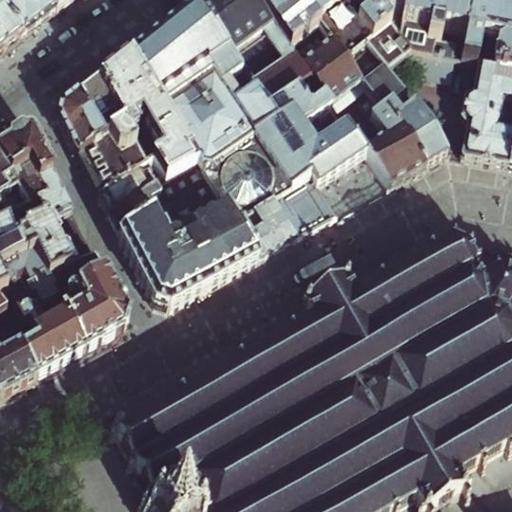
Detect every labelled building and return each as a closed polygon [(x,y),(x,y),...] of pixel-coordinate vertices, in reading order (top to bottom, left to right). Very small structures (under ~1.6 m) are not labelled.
[(0,0),(0,24),(20,47),(40,31),(56,18),(32,0),(0,0)] [(32,0),(56,18),(79,0),(32,0)] [(289,56),(248,0),(209,0),(194,12),(267,117),(297,95),(310,85),(289,56)] [(320,34),(292,0),(248,0),(289,56),(320,34)] [(292,0),(320,34),(361,87),(363,90),(382,74),(386,78),(410,58),(402,48),(386,27),(370,39),(348,15),(334,0),(292,0)] [(334,0),(348,15),(350,0),(334,0)] [(402,48),(410,0),(350,0),(348,15),(370,39),(386,27),(402,48)] [(460,68),(471,0),(410,0),(402,48),(410,58),(416,60),(412,81),(456,89),(460,68)] [(509,77),(511,59),(511,0),(471,0),(460,68),(480,72),(509,77)] [(267,117),(194,12),(165,35),(128,65),(195,170),(203,182),(277,131),(267,117)] [(0,62),(10,54),(20,47),(0,24),(0,62)] [(366,94),(361,87),(320,34),(289,56),(310,85),(324,105),(334,118),(366,94)] [(195,170),(128,65),(114,75),(100,87),(124,134),(113,141),(78,163),(90,185),(99,203),(147,173),(131,146),(142,140),(135,128),(145,122),(147,125),(141,129),(143,133),(147,131),(149,136),(164,163),(154,169),(165,188),(195,170)] [(463,160),(462,164),(490,169),(510,173),(511,161),(511,77),(509,77),(480,72),(474,100),(466,106),(462,124),(466,130),(468,130),(463,160)] [(386,78),(382,74),(363,90),(366,94),(372,101),(401,138),(423,176),(438,168),(448,163),(431,133),(386,78)] [(92,93),(79,103),(99,134),(106,129),(113,141),(124,134),(100,87),(92,93)] [(330,121),(334,118),(324,105),(310,114),(297,95),(267,117),(277,131),(203,182),(257,268),(275,258),(336,224),(333,219),(319,193),(344,176),(365,162),(362,158),(345,134),(331,144),(317,124),(327,117),(330,121)] [(372,101),(361,109),(384,143),(362,158),(365,162),(389,195),(393,193),(408,184),(423,176),(401,138),(372,101)] [(79,103),(62,116),(61,122),(59,127),(69,146),(78,163),(113,141),(106,129),(99,134),(79,103)] [(142,140),(131,146),(147,173),(154,169),(164,163),(149,136),(142,140)] [(29,141),(26,140),(0,157),(0,163),(10,179),(31,169),(34,167),(32,162),(41,158),(34,143),(29,141)] [(31,169),(39,186),(52,180),(47,169),(41,158),(32,162),(34,167),(31,169)] [(0,236),(6,234),(12,248),(27,241),(24,236),(46,226),(37,208),(47,203),(39,186),(31,169),(10,179),(0,163),(0,236)] [(165,188),(154,169),(147,173),(99,203),(104,212),(109,223),(156,194),(165,188)] [(162,314),(169,316),(211,293),(257,268),(203,182),(195,170),(165,188),(156,194),(166,215),(120,244),(155,312),(162,314)] [(48,230),(72,218),(62,198),(52,180),(39,186),(47,203),(37,208),(46,226),(48,230)] [(156,194),(109,223),(116,237),(120,244),(166,215),(156,194)] [(49,288),(96,265),(92,258),(72,218),(48,230),(46,226),(24,236),(27,241),(12,248),(6,234),(0,236),(0,303),(4,301),(0,292),(0,280),(6,277),(15,271),(25,266),(36,261),(49,288)] [(110,434),(113,440),(107,444),(110,449),(116,446),(131,472),(125,476),(128,481),(134,477),(138,483),(131,487),(142,505),(140,507),(138,511),(401,511),(414,505),(418,511),(436,511),(444,508),(460,499),(465,509),(469,506),(464,497),(471,493),(468,489),(461,493),(455,481),(477,469),(482,476),(486,473),(482,466),(504,454),(508,461),(511,458),(511,456),(509,451),(511,449),(511,262),(506,261),(505,256),(501,255),(500,259),(488,256),(489,254),(485,253),(484,256),(474,253),(470,249),(464,255),(454,250),(455,242),(450,240),(447,249),(430,259),(426,253),(422,255),(425,262),(406,273),(402,267),(397,269),(401,276),(379,288),(376,282),(371,285),(375,291),(353,303),(347,293),(349,285),(344,284),(343,289),(305,310),(300,310),(299,316),(305,317),(311,328),(291,339),(287,334),(283,336),(286,342),(268,353),(264,347),(260,349),(263,355),(239,369),(236,363),(232,365),(235,371),(207,387),(203,381),(200,383),(203,389),(181,402),(177,396),(174,398),(177,404),(151,419),(148,413),(143,415),(147,421),(117,438),(114,432),(110,434)] [(0,292),(4,301),(21,293),(35,321),(58,311),(48,289),(49,288),(36,261),(25,266),(15,271),(6,277),(0,280),(0,292)] [(126,324),(106,282),(104,282),(96,265),(49,288),(48,289),(58,311),(84,364),(124,342),(125,336),(128,327),(127,325),(126,324)] [(4,301),(0,303),(0,323),(3,328),(14,321),(18,329),(35,321),(21,293),(4,301)] [(84,364),(58,311),(35,321),(18,329),(22,337),(11,343),(35,390),(58,378),(84,364)] [(0,352),(11,343),(22,337),(18,329),(14,321),(3,328),(0,329),(0,352)] [(0,352),(0,409),(10,404),(35,390),(11,343),(0,352)]
